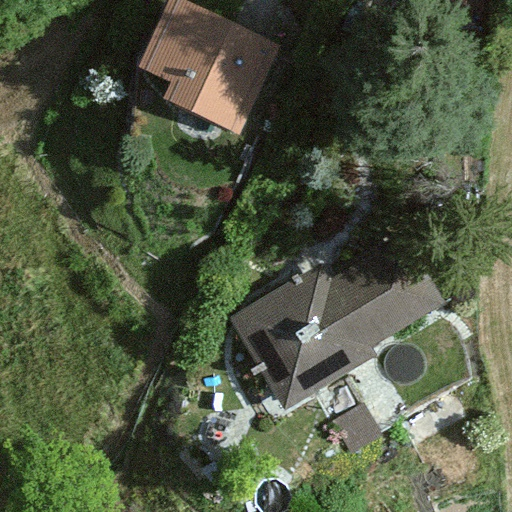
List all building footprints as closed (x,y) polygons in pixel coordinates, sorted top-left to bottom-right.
[(430,0),(430,7),(492,9),(493,0),(430,0)] [(275,49),(173,1),(145,60),(181,77),(172,95),(239,126),(275,49)] [(325,280),(242,326),(286,404),(371,357),(367,348),(442,307),(409,249),(332,292),(325,280)] [(333,412),(357,438),(409,402),(382,356),(350,369),(366,392),(333,412)] [(454,391),(403,417),(421,451),(472,425),(454,391)]
